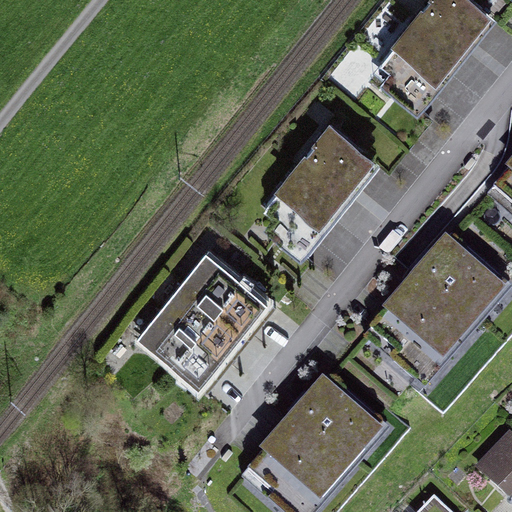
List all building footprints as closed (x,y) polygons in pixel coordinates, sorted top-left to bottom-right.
[(485,15),(467,0),(426,0),(386,46),(427,82),(485,15)] [(368,161),(325,124),(271,186),(314,222),(368,161)] [(511,160),(503,171),(511,178),(511,160)] [(440,241),(378,311),(438,363),(499,293),(440,241)] [(205,255),(183,283),(247,333),(269,305),(205,255)] [(183,283),(161,310),(225,361),(247,333),(183,283)] [(161,310),(139,338),(203,388),(225,361),(161,310)] [(316,384),(254,455),(314,506),(375,436),(316,384)] [(511,440),(510,438),(483,467),(511,494),(511,440)] [(246,481),(276,511),(309,511),(263,465),(246,481)] [(444,511),(434,502),(425,511),(444,511)]
